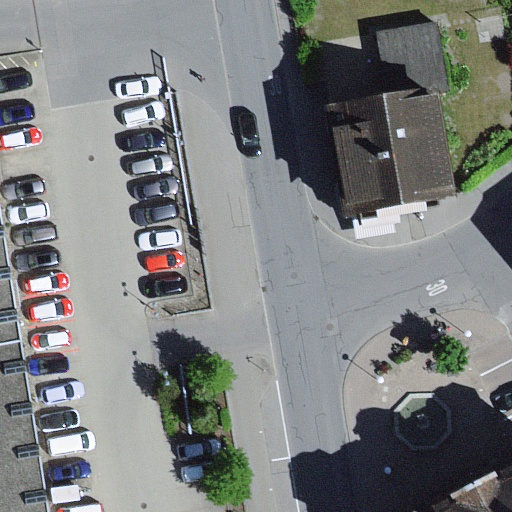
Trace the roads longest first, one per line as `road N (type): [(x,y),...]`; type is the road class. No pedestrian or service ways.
road 1 (residential): [(244,0),(296,309)]
road 2 (residential): [(296,309),(333,511)]
road 3 (residential): [(488,242),(392,290),(296,309)]
